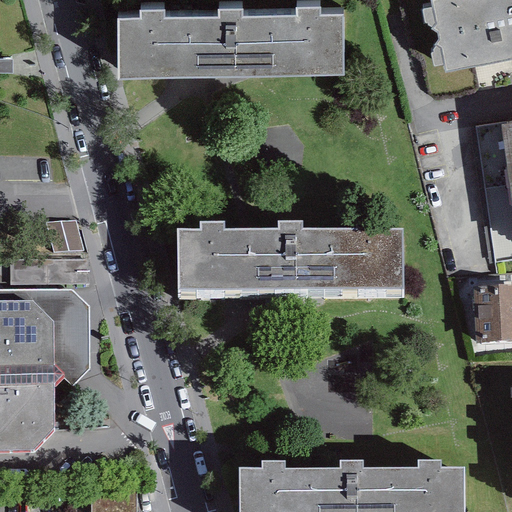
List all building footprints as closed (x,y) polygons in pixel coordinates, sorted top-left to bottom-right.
[(511,0),(434,0),(439,20),(435,26),(441,29),(442,35),(438,41),(444,45),(448,69),(511,57),(511,0)] [(149,9),(128,9),(128,70),(353,71),(353,12),(330,12),(330,4),(317,4),(307,4),(307,11),(252,11),(252,3),(240,3),(227,3),(227,10),(173,10),(173,2),(159,2),(149,2),(149,9)] [(47,224),(54,254),(84,252),(77,222),(47,224)] [(205,240),(183,240),(183,301),(408,302),(408,243),(385,243),(385,235),(370,235),(362,235),(362,242),(307,241),(307,234),(297,234),(283,234),(283,241),(228,241),(228,233),(219,233),(205,233),(205,240)] [(0,453),(46,453),(70,430),(70,387),(73,382),(82,389),(99,372),(98,309),(80,293),(0,292),(0,453)] [(511,292),(484,293),(485,346),(511,345),(511,292)] [(264,479),(243,479),(242,511),(467,511),(468,481),(445,481),(445,474),(431,474),(422,473),(422,480),(367,480),(367,472),(353,472),(342,472),(342,479),(288,479),(288,471),(273,471),(264,471),(264,479)] [(92,495),(92,511),(137,511),(137,494),(92,495)]
